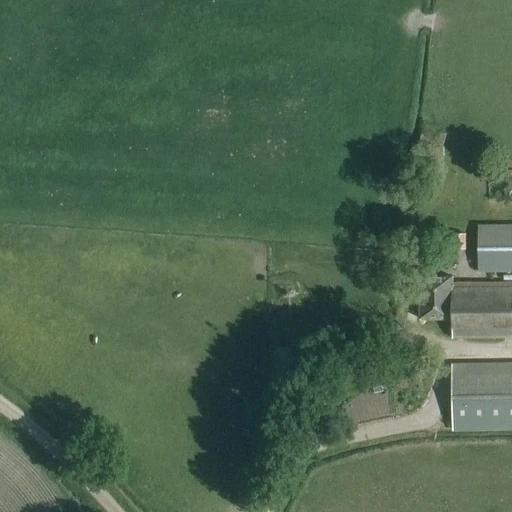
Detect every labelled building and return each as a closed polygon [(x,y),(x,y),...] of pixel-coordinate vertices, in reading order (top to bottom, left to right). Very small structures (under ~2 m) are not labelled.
[(418,180),(442,182),(445,134),(421,133),(418,180)] [(511,225),(478,226),(478,273),(511,273),(511,225)] [(452,250),(466,250),(466,235),(452,235),(452,250)] [(511,284),(456,285),(453,279),(420,279),(421,321),(451,321),(451,339),(511,338),(511,284)] [(511,429),(511,366),(451,367),(452,431),(511,429)] [(305,379),(308,392),(328,388),(325,375),(305,379)]
